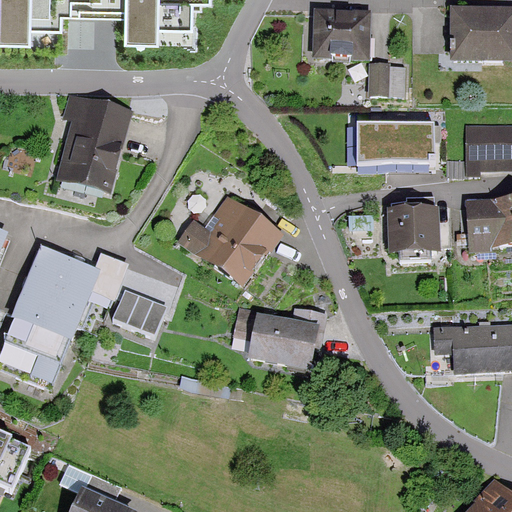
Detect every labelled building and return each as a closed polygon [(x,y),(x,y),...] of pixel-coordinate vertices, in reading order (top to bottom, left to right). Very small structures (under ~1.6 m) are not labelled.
[(0,0),(0,40),(30,40),(29,0),(0,0)] [(129,0),(129,38),(158,38),(158,0),(129,0)] [(452,63),(511,62),(510,14),(451,16),(452,63)] [(358,17),(313,16),(311,61),(356,63),(358,17)] [(368,102),(396,101),(396,70),(368,71),(368,102)] [(124,114),(81,103),(61,185),(104,196),(124,114)] [(437,169),(437,130),(361,130),(361,169),(437,169)] [(467,173),(511,173),(511,130),(466,131),(467,173)] [(511,204),(467,206),(469,252),(511,250),(511,204)] [(192,255),(235,285),(269,237),(226,207),(192,255)] [(432,211),(388,212),(389,258),(433,257),(432,211)] [(0,252),(8,232),(0,228),(0,252)] [(95,268),(41,245),(12,316),(15,317),(0,352),(0,368),(50,390),(92,292),(100,270),(95,268)] [(130,264),(101,253),(95,268),(100,270),(92,292),(115,301),(130,264)] [(156,335),(167,307),(125,290),(114,318),(156,335)] [(250,365),(302,374),(309,332),(257,324),(250,365)] [(454,374),(511,374),(511,330),(454,330),(454,374)] [(0,490),(12,496),(30,452),(0,439),(0,490)] [(465,511),(511,511),(511,492),(497,478),(465,511)] [(71,511),(107,511),(77,499),(71,511)]
